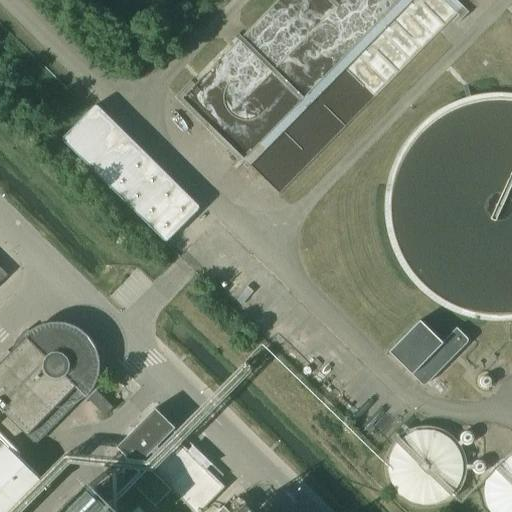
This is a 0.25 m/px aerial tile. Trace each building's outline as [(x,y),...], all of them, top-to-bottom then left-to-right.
[(95,105),(94,106),(63,137),(62,139),(63,141),(63,142),(163,240),(163,241),(165,241),(167,241),(168,241),(198,210),(199,209),(199,208),(199,206),(198,205),(98,106),(97,105),(95,105)] [(454,352),(421,320),(390,352),(423,384),(424,385),(425,385),(426,385),(427,385),(428,384),(454,357),(455,357),(455,356),(455,355),(455,353),(454,352)] [(80,395),(83,393),(86,390),(88,387),(90,384),(92,381),(93,377),(94,374),(95,370),(95,367),(95,363),(95,360),(94,356),(94,353),(92,350),(91,347),(89,344),(87,341),(85,338),(83,336),(80,333),(77,331),(74,330),(71,328),(68,327),(64,326),(61,326),(58,325),(54,325),(51,326),(47,326),(44,327),(41,329),(38,330),(35,332),(32,334),(29,336),(27,339),(25,341),(23,344),(20,350),(18,355),(13,353),(14,352),(12,351),(0,364),(0,408),(33,442),(64,410),(63,404),(69,402),(72,401),(75,399),(78,397),(80,395)] [(491,387),(492,387),(493,386),(493,384),(493,383),(493,382),(493,381),(493,380),(493,379),(492,378),(491,377),(490,376),(488,375),(487,375),(485,375),(484,376),(482,377),(481,378),(480,379),(480,380),(480,381),(480,382),(480,383),(480,384),(480,385),(481,386),(482,387),(483,388),(485,389),(486,389),(488,389),(489,389),(490,388),(491,387)] [(175,428),(155,408),(117,447),(137,467),(175,428)] [(462,470),(463,463),(462,455),(459,449),(456,442),(451,437),(445,432),(439,429),(432,427),(425,426),(418,426),(411,428),(404,432),(398,436),(394,441),(390,448),(387,454),(386,462),(387,469),(388,476),(391,483),(395,488),(401,494),(407,498),(413,500),(420,502),(428,502),(435,501),(442,498),(448,494),(453,489),(457,483),(460,477),(462,470)] [(464,433),(463,434),(462,435),(461,436),(461,438),(461,440),(461,441),(462,442),(463,443),(463,444),(465,445),(467,446),(469,446),(470,446),(472,445),(474,444),(475,443),(475,441),(476,440),(476,439),(476,438),(476,437),(475,436),(474,434),(473,433),(472,432),(471,432),(470,432),(468,431),(467,432),(465,432),(464,433)] [(178,440),(192,454),(196,450),(182,436),(178,440)] [(226,488),(220,482),(215,477),(210,472),(196,458),(192,454),(178,440),(175,437),(131,481),(161,511),(202,511),(226,488)] [(0,511),(20,511),(48,485),(1,438),(0,438),(0,511)] [(196,458),(210,472),(215,468),(200,454),(196,458)] [(511,511),(511,457),(504,460),(498,465),(493,470),(490,476),(487,483),(485,490),(485,497),(487,504),(490,511),(511,511)] [(479,474),(480,474),(482,474),(484,473),(485,472),(486,471),(487,470),(487,469),(487,468),(488,467),(487,466),(487,465),(487,464),(486,463),(485,462),(484,461),(482,460),(480,460),(479,461),(477,461),(477,462),(475,463),(475,464),(474,465),(474,466),(474,468),(474,469),(475,471),(476,472),(477,473),(479,474)] [(219,472),(215,477),(220,482),(224,478),(219,472)] [(220,482),(226,488),(230,483),(224,478),(220,482)] [(135,511),(110,511),(91,493),(72,511),(145,511),(141,507),(135,511)] [(238,498),(237,498),(235,499),(234,500),(234,501),(233,502),(232,503),(232,504),(231,505),(231,506),(231,508),(232,510),(232,511),(233,511),(246,511),(247,511),(248,510),(249,508),(249,507),(249,506),(249,504),(248,504),(248,502),(247,501),(246,500),(245,499),(244,499),(242,498),(241,498),(239,498),(238,498)]
